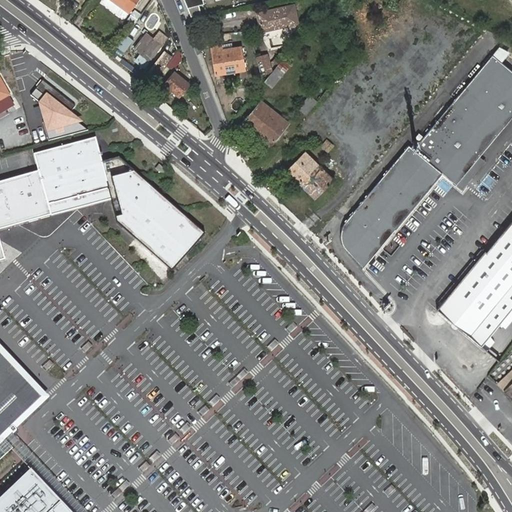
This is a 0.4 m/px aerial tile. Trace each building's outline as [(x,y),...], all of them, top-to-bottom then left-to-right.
[(115,0),(131,12),(140,0),(115,0)] [(185,0),(191,15),(202,13),(199,4),(205,3),(204,0),(185,0)] [(295,22),(291,4),(254,13),(258,31),(295,22)] [(149,32),(135,49),(142,54),(137,61),(146,67),(164,43),(149,32)] [(116,47),(123,52),(132,39),(126,34),(116,47)] [(222,45),(212,47),(217,75),(244,70),(240,48),(226,50),(225,47),(222,47),(222,45)] [(496,47),(490,55),(498,61),(506,51),(496,47)] [(152,72),(158,76),(174,56),(168,52),(152,72)] [(178,64),(184,59),(181,55),(183,54),(181,52),(175,56),(172,60),(174,62),(176,61),(178,64)] [(126,78),(133,70),(112,53),(106,60),(126,78)] [(259,56),(262,73),(273,70),(270,54),(259,56)] [(418,143),(412,150),(406,146),(343,223),(341,228),(339,233),(339,239),(340,244),(341,247),(344,251),(361,269),(436,177),(439,173),(447,180),(456,169),(463,174),(474,160),(511,114),(511,72),(498,61),(490,55),(421,138),(416,134),(413,139),(418,143)] [(273,70),(266,79),(273,85),(285,71),(277,65),(273,70)] [(181,95),(191,83),(176,72),(164,87),(171,92),(173,89),(181,95)] [(309,93),(316,100),(326,87),(319,81),(309,93)] [(0,82),(0,114),(14,107),(0,82)] [(66,125),(77,110),(43,85),(32,99),(66,125)] [(306,112),(316,100),(309,93),(298,106),(306,112)] [(253,125),(261,131),(276,112),(262,101),(244,123),(250,128),(253,125)] [(267,136),(264,139),(271,145),(289,123),(276,112),(261,131),(267,136)] [(250,128),(258,134),(261,131),(253,125),(250,128)] [(261,131),(258,134),(264,139),(267,136),(261,131)] [(94,138),(35,154),(39,171),(46,194),(105,178),(100,160),(94,138)] [(326,139),(321,145),(327,150),(332,145),(326,139)] [(287,171),(299,181),(318,162),(306,151),(287,171)] [(105,178),(46,194),(49,205),(108,189),(117,218),(124,216),(113,176),(135,170),(118,155),(100,160),(105,178)] [(439,173),(436,177),(458,195),(482,166),(474,160),(463,174),(456,169),(447,180),(439,173)] [(335,179),(318,162),(299,181),(316,198),(335,179)] [(113,176),(124,216),(117,218),(117,221),(171,270),(205,234),(135,170),(113,176)] [(46,194),(39,171),(0,182),(0,254),(3,249),(0,239),(0,230),(41,219),(49,205),(46,194)] [(511,219),(438,313),(481,347),(490,336),(478,327),(489,314),(494,318),(511,296),(511,219)] [(486,352),(496,359),(501,354),(490,346),(486,352)] [(0,438),(44,397),(0,350),(0,438)] [(511,372),(499,384),(506,392),(505,393),(511,400),(511,372)] [(27,471),(0,497),(0,511),(52,511),(56,509),(64,509),(27,471)]
